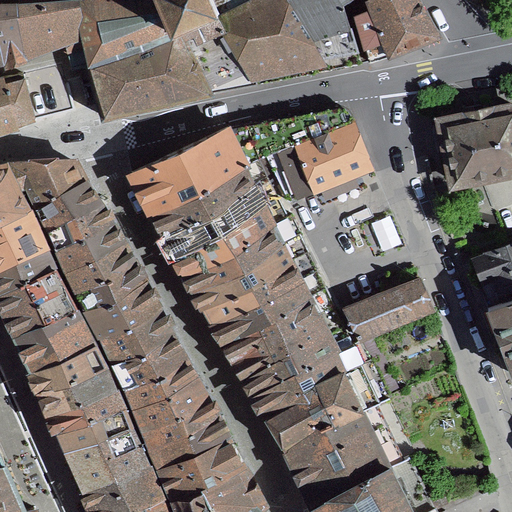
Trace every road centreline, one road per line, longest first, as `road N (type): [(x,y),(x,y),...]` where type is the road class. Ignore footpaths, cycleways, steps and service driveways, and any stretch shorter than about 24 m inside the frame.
road 1 (residential): [(90,137),(291,511)]
road 2 (residential): [(511,475),(396,168),(374,84)]
road 3 (primary): [(127,131),(374,84)]
